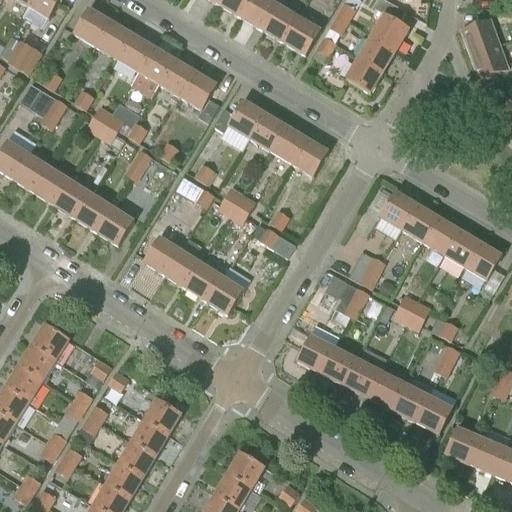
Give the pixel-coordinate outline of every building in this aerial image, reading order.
[(9,0),(27,11),(33,0),(9,0)] [(33,0),(27,11),(49,24),(62,0),(33,0)] [(203,0),(219,10),(225,0),(203,0)] [(225,0),(219,10),(241,22),(254,0),(225,0)] [(261,0),(254,0),(241,22),(262,35),(277,10),(261,0)] [(405,16),(380,1),(373,12),(383,18),(398,27),(405,16)] [(348,25),(355,14),(344,8),(336,22),(341,25),(343,22),(348,25)] [(277,10),(262,35),(283,48),(299,22),(277,10)] [(95,51),(110,26),(88,13),(73,38),(95,51)] [(370,40),(396,55),(409,33),(398,27),(383,18),(370,40)] [(299,22),(283,48),(305,61),(320,35),(299,22)] [(340,39),(348,25),(343,22),(341,25),(336,22),(329,33),(340,39)] [(470,59),(499,49),(490,24),(461,34),(470,59)] [(131,38),(110,26),(95,51),(116,64),(131,38)] [(131,38),(116,64),(137,76),(152,51),(131,38)] [(5,49),(0,57),(0,62),(29,79),(42,58),(20,44),(19,46),(10,40),(5,49)] [(370,40),(358,62),(383,77),(396,55),(370,40)] [(336,48),(323,41),(315,54),(328,62),(336,48)] [(499,49),(470,59),(479,84),(508,74),(499,49)] [(174,64),(152,51),(137,76),(159,89),(174,64)] [(383,77),(358,62),(345,83),(370,98),(383,77)] [(174,64),(159,89),(180,102),(195,77),(174,64)] [(61,82),(50,75),(42,87),(54,94),(61,82)] [(217,90),(195,77),(180,102),(201,115),(197,122),(208,128),(219,110),(209,103),(217,90)] [(40,94),(30,88),(18,107),(28,113),(40,94)] [(81,94),(73,107),(86,115),(94,102),(81,94)] [(58,124),(67,110),(56,103),(49,114),(54,117),(53,120),(58,124)] [(511,131),(511,104),(498,118),(511,131)] [(249,143),(264,118),(242,105),(234,118),(223,112),(212,131),(223,137),(228,130),(249,143)] [(110,126),(113,120),(100,112),(93,123),(104,129),(107,124),(110,126)] [(51,135),(58,124),(53,120),(54,117),(49,114),(41,128),(51,135)] [(264,118),(249,143),(270,156),(285,131),(264,118)] [(118,138),(124,127),(113,120),(110,126),(107,124),(104,129),(118,138)] [(100,135),(104,129),(93,123),(86,134),(100,142),(103,137),(100,135)] [(126,140),(139,148),(147,135),(134,127),(126,140)] [(111,149),(118,138),(104,129),(100,135),(103,137),(100,142),(111,149)] [(285,131),(270,156),(291,169),(306,143),(285,131)] [(328,157),(306,143),(291,169),(313,182),(328,157)] [(0,175),(13,184),(28,159),(7,145),(0,156),(0,175)] [(166,147),(158,159),(171,167),(178,154),(166,147)] [(141,155),(134,166),(139,169),(138,172),(143,176),(152,162),(141,155)] [(28,159),(13,184),(34,197),(49,172),(28,159)] [(134,166),(125,180),(136,187),(143,176),(138,172),(139,169),(134,166)] [(202,169),(194,182),(205,189),(213,175),(202,169)] [(49,172),(34,197),(55,210),(70,186),(49,172)] [(70,186),(55,210),(76,224),(91,199),(70,186)] [(238,204),(241,199),(230,192),(224,203),(238,212),(241,206),(238,204)] [(203,194),(195,208),(206,214),(214,201),(203,194)] [(401,234),(416,209),(394,196),(379,221),(401,234)] [(91,199),(76,224),(97,237),(112,212),(91,199)] [(249,218),(255,207),(241,199),(238,204),(241,206),(238,212),(249,218)] [(234,217),(238,212),(224,203),(217,214),(228,221),(231,215),(234,217)] [(416,209),(401,234),(422,247),(437,222),(416,209)] [(134,226),(112,212),(97,237),(118,251),(134,226)] [(242,229),(249,218),(238,212),(234,217),(231,215),(228,221),(242,229)] [(277,214),(269,227),(281,235),(289,222),(277,214)] [(459,235),(437,222),(422,247),(444,260),(459,235)] [(304,232),(289,223),(284,231),(299,241),(304,232)] [(287,262),(295,250),(266,232),(265,233),(258,229),(251,240),(287,262)] [(459,235),(444,260),(465,273),(480,247),(459,235)] [(165,280),(180,255),(159,241),(143,266),(165,280)] [(480,247),(465,273),(487,286),(502,260),(480,247)] [(201,268),(180,255),(165,280),(186,293),(201,268)] [(378,279),(384,268),(361,256),(348,281),(359,287),(365,276),(371,279),(372,276),(378,279)] [(239,291),(246,281),(225,267),(218,278),(239,291)] [(222,281),(201,268),(186,293),(207,306),(222,281)] [(338,302),(345,287),(324,275),(315,290),(338,302)] [(371,293),(378,279),(372,276),(371,279),(365,276),(359,287),(371,293)] [(222,281),(207,306),(228,320),(244,295),(222,281)] [(380,286),(378,291),(380,296),(387,300),(392,298),(395,293),(393,288),(386,284),(380,286)] [(360,313),(355,310),(356,307),(351,304),(356,293),(345,287),(338,302),(332,313),(355,324),(360,313)] [(360,313),(368,298),(356,293),(351,304),(356,307),(355,310),(360,313)] [(413,311),(415,305),(404,299),(398,311),(413,318),(416,313),(413,311)] [(430,313),(415,305),(413,311),(416,313),(413,318),(424,324),(430,313)] [(410,324),(413,318),(398,311),(392,322),(404,328),(407,322),(410,324)] [(418,335),(424,324),(413,318),(410,324),(407,322),(404,328),(418,335)] [(444,325),(437,338),(437,339),(451,345),(458,332),(444,325)] [(55,366),(69,344),(44,329),(31,350),(55,366)] [(491,338),(479,332),(469,350),(481,357),(491,338)] [(320,378),(333,352),(310,340),(296,366),(320,378)] [(42,387),(55,366),(31,350),(17,371),(42,387)] [(446,368),(453,353),(446,350),(433,376),(440,379),(446,368)] [(344,390),(357,364),(333,352),(320,378),(344,390)] [(451,370),(458,356),(453,353),(446,368),(451,370)] [(102,386),(111,372),(98,364),(89,377),(102,386)] [(368,402),(381,376),(357,364),(344,390),(368,402)] [(29,408),(42,387),(17,371),(4,392),(29,408)] [(509,393),(511,384),(511,376),(503,373),(498,384),(504,387),(503,390),(509,393)] [(128,384),(117,376),(116,375),(107,389),(120,398),(128,384)] [(391,414),(405,389),(381,376),(368,402),(391,414)] [(415,427),(433,391),(409,379),(405,389),(391,414),(415,427)] [(504,404),(509,393),(503,390),(504,387),(498,384),(492,399),(504,404)] [(433,391),(415,427),(439,439),(453,413),(458,403),(433,391)] [(0,418),(16,429),(29,408),(4,392),(0,398),(0,418)] [(71,405),(86,414),(92,403),(78,394),(71,405)] [(143,425),(168,440),(181,418),(156,403),(143,425)] [(86,414),(71,405),(65,417),(79,426),(86,414)] [(94,409),(87,421),(101,429),(108,418),(94,409)] [(16,429),(0,418),(0,448),(2,450),(16,429)] [(101,429),(87,421),(80,432),(94,440),(101,429)] [(168,440),(143,425),(130,446),(156,461),(168,440)] [(469,469),(481,443),(456,432),(445,459),(469,469)] [(46,448),(59,456),(67,445),(53,436),(46,448)] [(494,480),(505,453),(481,443),(469,469),(494,480)] [(156,461),(130,446),(118,468),(143,483),(156,461)] [(59,456),(46,448),(39,459),(52,467),(59,456)] [(61,463),(75,471),(82,460),(68,451),(61,463)] [(511,487),(511,455),(505,453),(494,480),(511,487)] [(251,493),(264,472),(239,457),(226,478),(251,493)] [(75,471),(61,463),(54,474),(68,483),(75,471)] [(118,468),(105,489),(130,504),(143,483),(118,468)] [(213,500),(234,511),(240,511),(251,493),(226,478),(213,500)] [(26,479),(19,490),(33,499),(40,487),(26,479)] [(105,489),(92,510),(94,511),(125,511),(130,504),(105,489)] [(299,498),(287,489),(277,501),(290,511),(299,498)] [(33,499),(19,490),(12,501),(27,510),(33,499)] [(42,494),(35,505),(45,511),(49,511),(55,502),(42,494)] [(234,511),(213,500),(206,511),(234,511)] [(315,511),(316,511),(304,502),(295,511),(315,511)]
